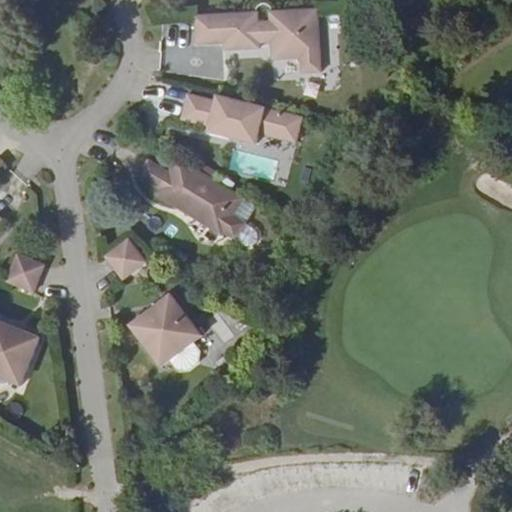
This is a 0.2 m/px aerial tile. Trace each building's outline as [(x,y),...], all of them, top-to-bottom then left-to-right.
[(319,72),(316,9),(269,11),(269,21),(257,21),(256,12),(254,12),(193,15),(194,44),(221,43),(221,50),(258,48),(258,42),(269,42),(270,59),(298,57),(299,73),(319,72)] [(294,140),(300,116),(259,105),(240,101),(187,88),(181,113),(217,123),(215,133),(235,138),(236,136),(244,138),(244,141),(265,146),(268,133),(294,140)] [(233,215),(243,198),(179,158),(169,173),(149,159),(138,176),(158,190),(157,192),(179,206),(183,199),(190,204),(184,212),(221,235),(223,232),(235,240),(244,223),(233,215)] [(123,278),(146,262),(128,239),(106,255),(123,278)] [(34,290),(44,263),(17,253),(6,280),(34,290)] [(200,336),(170,294),(129,325),(159,367),(200,336)] [(40,336),(0,320),(0,375),(22,384),(40,336)]
